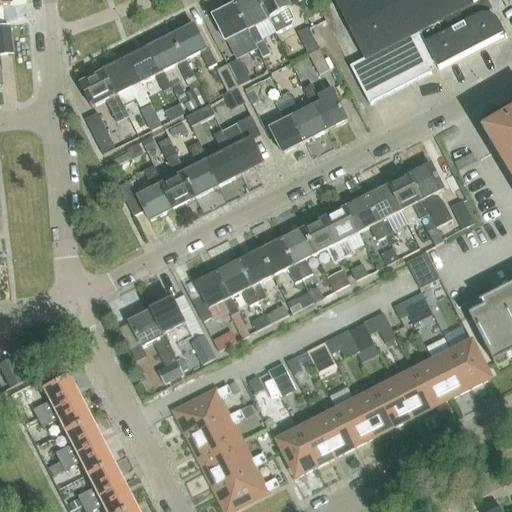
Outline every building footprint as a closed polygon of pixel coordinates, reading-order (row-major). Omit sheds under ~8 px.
[(274,34),(268,22),(257,0),(251,0),(235,8),(254,47),(263,43),(262,40),(274,34)] [(257,0),(268,22),(274,34),(276,37),(290,29),(283,15),(291,11),(285,0),(257,0)] [(435,65),(439,71),(505,38),(506,40),(507,40),(500,26),(499,24),(498,23),(497,22),(496,21),(493,19),(491,18),(488,17),(486,17),(482,18),(481,18),(477,20),(471,10),(473,8),(475,7),(476,6),(477,5),(479,3),(480,2),(480,0),(338,0),(336,2),(366,61),(351,69),(370,107),(373,106),(372,104),(428,75),(429,77),(432,75),(428,68),(435,65)] [(214,19),(226,43),(241,36),(248,50),(254,47),(235,8),(214,19)] [(9,27),(0,27),(0,55),(12,54),(9,27)] [(184,65),(187,63),(202,55),(210,71),(217,67),(210,52),(207,53),(195,28),(172,40),(184,65)] [(310,56),(320,51),(309,30),(299,35),(310,56)] [(161,77),(164,75),(179,67),(187,82),(195,78),(187,63),(184,65),(172,40),(148,52),(161,77)] [(271,56),(264,43),(257,47),(263,60),(271,56)] [(320,77),(331,72),(320,51),(310,56),(320,77)] [(161,77),(148,52),(125,64),(137,88),(141,86),(156,79),(163,94),(171,90),(164,75),(161,77)] [(252,84),(241,61),(229,67),(240,89),(252,84)] [(137,88),(125,64),(103,75),(115,100),(118,98),(130,92),(137,107),(149,101),(141,86),(137,88)] [(228,95),(240,89),(229,67),(218,73),(228,95)] [(130,120),(126,113),(118,98),(115,100),(103,75),(81,87),(93,111),(105,104),(116,127),(130,120)] [(191,114),(209,105),(195,78),(187,83),(192,92),(187,94),(191,102),(186,105),(191,114)] [(189,102),(181,87),(173,91),(181,105),(189,102)] [(325,135),(348,123),(331,90),(316,98),(313,92),(306,96),(314,110),(313,110),(325,135)] [(232,114),(247,106),(239,91),(224,99),(232,114)] [(254,92),(247,97),(253,108),(261,104),(254,92)] [(289,95),(281,99),(283,101),(285,106),(292,102),(289,95)] [(283,101),(275,105),(278,109),(285,106),(283,101)] [(325,135),(313,110),(300,117),(292,102),(285,106),(305,145),(325,135)] [(305,145),(285,106),(278,109),(285,124),(271,132),(283,156),(305,145)] [(181,107),(166,114),(171,124),(186,117),(181,107)] [(194,133),(216,121),(211,111),(189,123),(194,133)] [(116,150),(98,114),(86,121),(104,156),(116,150)] [(157,116),(148,120),(154,132),(163,128),(157,116)] [(237,127),(246,145),(232,152),(229,154),(242,178),(265,166),(253,143),(261,139),(251,119),(237,127)] [(511,122),(495,133),(504,148),(498,152),(511,174),(511,289),(482,305),(486,311),(470,319),(495,367),(511,358),(511,122)] [(184,126),(170,133),(173,139),(182,135),(184,139),(189,136),(184,126)] [(229,154),(232,152),(225,137),(217,141),(224,156),(210,164),(206,165),(218,189),(242,178),(229,154)] [(152,139),(142,144),(148,155),(157,150),(152,139)] [(140,147),(128,152),(133,163),(145,157),(140,147)] [(206,165),(210,164),(202,148),(194,153),(202,168),(188,175),(184,177),(196,201),(218,189),(206,165)] [(184,177),(188,175),(180,159),(171,164),(179,179),(164,187),(162,188),(174,212),(196,201),(184,177)] [(444,192),(432,168),(410,179),(435,228),(451,220),(442,204),(432,198),(444,192)] [(162,188),(164,187),(156,171),(148,175),(157,191),(139,200),(134,192),(123,197),(134,219),(145,213),(150,224),(174,212),(162,188)] [(428,232),(435,228),(410,179),(388,190),(400,214),(415,207),(428,232)] [(400,214),(388,190),(367,201),(386,239),(394,235),(386,221),(400,214)] [(386,239),(367,201),(346,211),(358,236),(372,228),(379,243),(386,239)] [(475,226),(463,204),(452,210),(464,232),(475,226)] [(358,236),(346,211),(325,222),(344,261),(351,257),(344,243),(357,236),(358,236)] [(325,222),(303,233),(316,258),(329,251),(336,265),(343,261),(344,261),(325,222)] [(436,249),(444,246),(435,228),(428,232),(436,249)] [(306,262),(316,258),(303,233),(282,244),(302,283),(314,277),(306,262)] [(394,235),(386,239),(391,248),(398,244),(394,235)] [(260,255),(273,280),(288,272),(295,286),(302,283),(282,244),(260,255)] [(386,268),(398,261),(392,250),(380,256),(386,268)] [(260,286),(273,280),(260,255),(239,265),(259,305),(267,300),(260,286)] [(432,268),(425,255),(406,264),(413,278),(432,268)] [(259,305),(239,265),(218,276),(231,301),(242,295),(250,309),(253,308),(259,305)] [(367,278),(362,266),(350,272),(355,283),(367,278)] [(231,301),(218,276),(197,287),(203,298),(193,303),(203,325),(214,320),(210,312),(224,305),(231,318),(238,315),(231,301)] [(336,294),(350,287),(344,276),(330,283),(336,294)] [(318,290),(308,295),(313,306),(323,301),(318,290)] [(313,306),(308,295),(297,301),(303,311),(313,306)] [(402,305),(407,316),(417,312),(422,322),(432,317),(422,295),(402,305)] [(293,315),(303,311),(297,301),(288,305),(293,315)] [(178,351),(171,336),(186,328),(174,303),(151,315),(171,354),(178,351)] [(398,320),(407,316),(402,305),(393,310),(398,320)] [(269,315),(274,324),(289,317),(284,308),(269,315)] [(183,379),(183,378),(171,355),(171,354),(151,315),(130,325),(143,350),(152,345),(166,371),(158,375),(164,388),(183,379)] [(238,315),(231,318),(243,341),(249,338),(238,315)] [(257,333),(271,326),(266,316),(252,323),(257,333)] [(363,325),(369,337),(378,332),(385,345),(394,341),(382,316),(363,325)] [(369,337),(363,325),(354,329),(360,341),(369,337)] [(216,341),(222,353),(240,343),(234,332),(216,341)] [(345,362),(356,356),(345,335),(325,344),(332,356),(340,352),(345,362)] [(204,367),(216,361),(205,338),(192,345),(204,367)] [(471,391),(491,381),(470,341),(451,351),(471,391)] [(325,344),(317,349),(308,353),(319,375),(337,367),(332,356),(325,344)] [(471,391),(451,351),(431,361),(452,401),(471,391)] [(191,371),(185,360),(177,364),(183,375),(191,371)] [(21,385),(9,361),(0,365),(0,369),(11,390),(21,385)] [(294,377),(303,373),(296,361),(288,365),(294,377)] [(433,411),(452,401),(431,361),(433,365),(414,375),(433,411)] [(296,393),(283,367),(269,374),(281,400),(296,393)] [(433,411),(414,375),(395,385),(413,421),(433,411)] [(42,391),(53,413),(78,400),(67,378),(42,391)] [(256,397),(265,392),(259,380),(249,385),(256,397)] [(236,384),(228,388),(232,396),(233,397),(240,393),(236,384)] [(394,431),(413,421),(395,385),(376,394),(374,390),(373,390),(394,431)] [(176,415),(188,440),(229,419),(220,402),(232,396),(228,388),(176,415)] [(394,431),(373,390),(354,400),(375,441),(394,431)] [(53,413),(64,435),(89,422),(78,400),(53,413)] [(355,450),(375,441),(354,400),(335,410),(355,450)] [(241,413),(245,421),(254,416),(250,408),(241,413)] [(315,420),(317,424),(336,460),(355,450),(335,410),(315,420)] [(233,427),(245,421),(241,413),(229,419),(188,440),(201,465),(242,445),(233,427)] [(100,444),(89,422),(64,435),(75,456),(100,444)] [(317,470),(336,460),(317,424),(299,434),(297,429),(296,430),(317,470)] [(296,430),(277,440),(297,480),(317,470),(296,430)] [(100,444),(75,456),(86,478),(111,465),(100,444)] [(201,465),(214,491),(255,470),(267,464),(263,456),(251,462),(242,445),(201,465)] [(60,464),(47,471),(51,480),(64,473),(60,464)] [(98,500),(123,487),(111,465),(86,478),(98,500)] [(225,511),(234,511),(280,489),(276,481),(264,487),(255,470),(214,491),(225,511)] [(98,500),(103,511),(127,511),(134,509),(123,487),(98,500)] [(81,507),(77,501),(69,505),(72,511),(81,507)]
